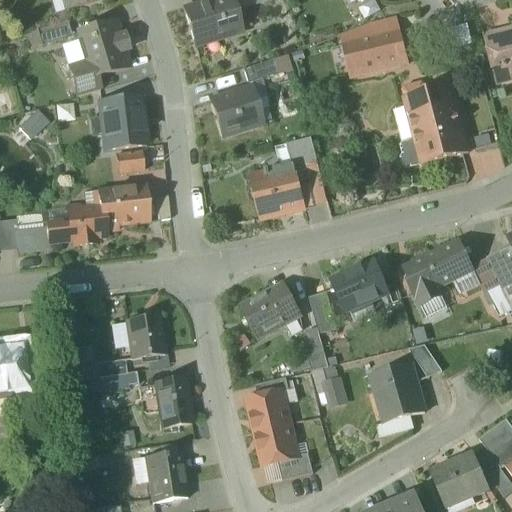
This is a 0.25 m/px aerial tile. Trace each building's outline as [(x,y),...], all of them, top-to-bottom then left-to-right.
[(104,0),(62,0),(66,13),(105,1),(104,0)] [(224,0),(183,12),(194,49),(196,48),(195,46),(225,37),(225,39),(242,34),(231,0),(224,0)] [(396,20),(373,25),(365,28),(377,74),(408,67),(408,66),(399,32),(396,20)] [(433,23),(399,32),(408,66),(408,67),(419,64),(421,75),(445,68),(433,23)] [(67,25),(37,34),(41,49),(72,39),(67,25)] [(114,25),(77,36),(87,68),(69,73),(77,100),(100,94),(96,81),(128,71),(123,54),(127,53),(123,38),(119,40),(114,25)] [(365,28),(340,38),(350,81),(377,74),(365,28)] [(511,32),(485,39),(496,80),(511,75),(511,32)] [(273,62),(243,72),(247,87),(278,77),(273,62)] [(450,88),(404,100),(422,168),(468,155),(450,88)] [(250,91),(211,103),(222,140),(261,127),(250,91)] [(139,99),(104,101),(107,153),(142,151),(139,99)] [(311,140),(287,147),(293,170),(294,170),(295,176),(319,170),(311,140)] [(142,155),(116,158),(118,176),(144,173),(142,155)] [(293,170),(268,176),(268,173),(265,174),(265,177),(251,180),(261,222),(304,212),(295,176),(294,170),(293,170)] [(145,189),(98,195),(100,211),(84,213),(79,209),(66,210),(68,224),(46,227),(46,231),(45,231),(47,248),(50,248),(65,246),(65,244),(74,243),(74,249),(95,247),(95,241),(105,240),(105,235),(118,234),(117,229),(150,225),(145,189)] [(15,223),(0,225),(0,254),(16,253),(14,235),(17,234),(15,223)] [(17,234),(14,235),(16,253),(17,257),(50,254),(50,248),(47,248),(45,231),(17,234)] [(460,244),(424,261),(438,290),(439,290),(474,273),(460,244)] [(511,275),(501,253),(486,261),(499,288),(499,289),(502,293),(511,288),(511,275)] [(424,261),(405,271),(410,283),(409,286),(420,309),(443,298),(439,290),(438,290),(424,261)] [(374,265),(332,283),(345,315),(387,297),(374,265)] [(284,287),(240,312),(257,342),(301,318),(284,287)] [(499,289),(487,295),(498,319),(511,312),(502,293),(499,289)] [(326,295),(309,300),(317,331),(319,337),(336,332),(326,295)] [(158,319),(126,324),(132,364),(164,359),(158,319)] [(107,327),(110,352),(129,350),(126,324),(107,327)] [(317,331),(306,334),(303,342),(312,374),(327,370),(319,337),(317,331)] [(22,348),(0,350),(0,395),(12,394),(13,397),(30,395),(29,381),(26,381),(22,348)] [(424,349),(408,352),(427,381),(442,375),(424,349)] [(124,363),(99,367),(101,381),(102,381),(126,377),(124,363)] [(411,368),(371,379),(375,395),(373,396),(376,408),(379,407),(384,427),(409,420),(425,416),(411,368)] [(126,377),(102,381),(104,394),(128,390),(128,388),(137,387),(136,376),(126,377)] [(286,381),(255,389),(258,400),(280,395),(280,396),(289,394),(286,381)] [(339,381),(324,385),(326,395),(342,391),(339,381)] [(185,383),(155,387),(162,431),(192,427),(185,383)] [(258,400),(248,403),(256,436),(290,428),(285,408),(283,407),(280,396),(280,395),(258,400)] [(384,427),(377,429),(381,441),(412,432),(409,420),(384,427)] [(511,431),(506,423),(479,443),(484,451),(504,469),(511,463),(511,431)] [(290,428),(256,436),(264,469),(278,465),(296,461),(296,460),(293,449),(295,447),(290,428)] [(504,469),(484,451),(474,458),(480,473),(483,472),(489,480),(500,472),(501,472),(504,469)] [(179,456),(146,462),(153,506),(187,501),(179,456)] [(296,461),(278,465),(282,484),(313,476),(308,457),(296,460),(296,461)] [(473,458),(431,476),(445,511),(446,511),(489,494),(480,473),(474,458),(473,458)] [(419,511),(414,499),(383,511),(419,511)]
